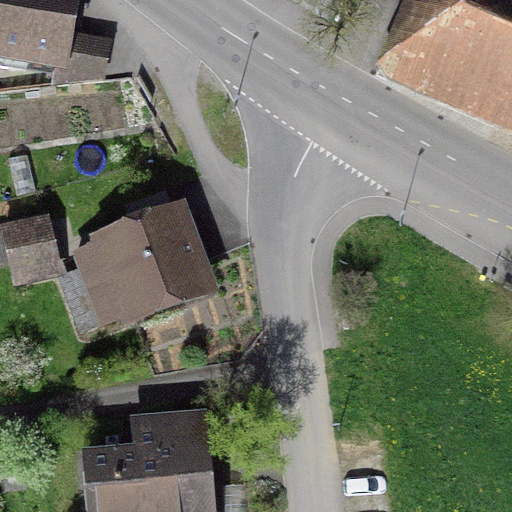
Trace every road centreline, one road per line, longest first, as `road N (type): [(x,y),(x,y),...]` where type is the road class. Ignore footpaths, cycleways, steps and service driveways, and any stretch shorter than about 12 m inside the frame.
road 1 (residential): [(338,100),(312,140),(286,220),(308,511)]
road 2 (tertiary): [(338,100),(511,195)]
road 3 (tertiary): [(184,0),(338,100)]
